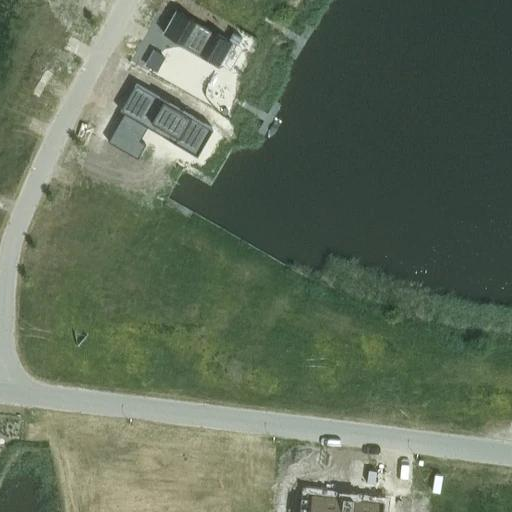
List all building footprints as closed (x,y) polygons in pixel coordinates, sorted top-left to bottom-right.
[(177,9),(164,34),(221,66),(235,41),(177,9)] [(154,48),(146,63),(154,67),(163,53),(154,48)] [(214,135),(217,137),(220,132),(138,84),(125,106),(155,123),(152,129),(201,157),(214,135)] [(150,146),(118,128),(110,142),(142,160),(150,146)] [(353,499),(343,498),(343,499),(321,496),(319,511),(379,511),(381,503),(352,500),(353,499)]
